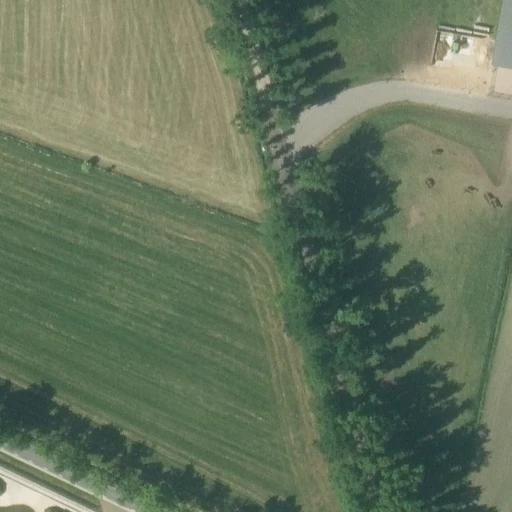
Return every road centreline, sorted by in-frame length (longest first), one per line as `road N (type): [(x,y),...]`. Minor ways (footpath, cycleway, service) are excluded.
road 1 (track): [(374,511),(235,0)]
road 2 (unclassified): [(142,511),(0,444)]
